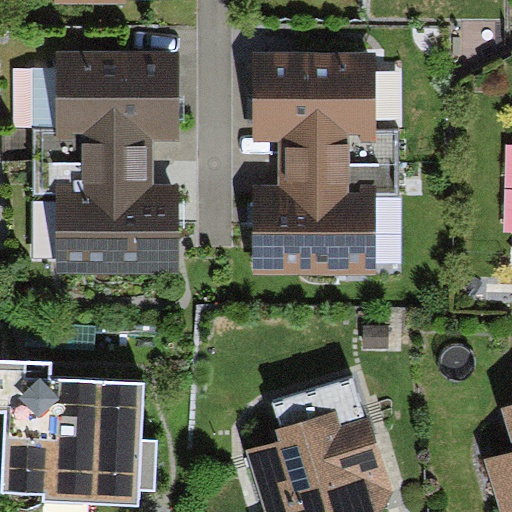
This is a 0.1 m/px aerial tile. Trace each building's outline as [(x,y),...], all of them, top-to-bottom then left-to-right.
[(161,50),(54,50),(53,126),(74,126),(73,157),(133,158),(133,126),(160,126),(161,50)] [(359,52),(252,52),(252,128),(272,128),(272,160),(331,160),(331,128),(359,128),(359,52)] [(73,186),(53,186),(52,261),(159,262),(160,185),(133,185),(133,158),(73,157),(73,186)] [(272,188),(251,188),(250,263),(357,264),(358,187),(331,187),(331,160),(272,160),(272,188)] [(0,371),(0,480),(124,483),(126,374),(0,371)] [(511,448),(488,455),(504,511),(511,511),(511,399),(501,403),(511,440),(511,448)] [(246,440),(268,511),(364,511),(363,506),(375,486),(354,414),(322,424),(318,408),(274,422),(276,431),(246,440)]
